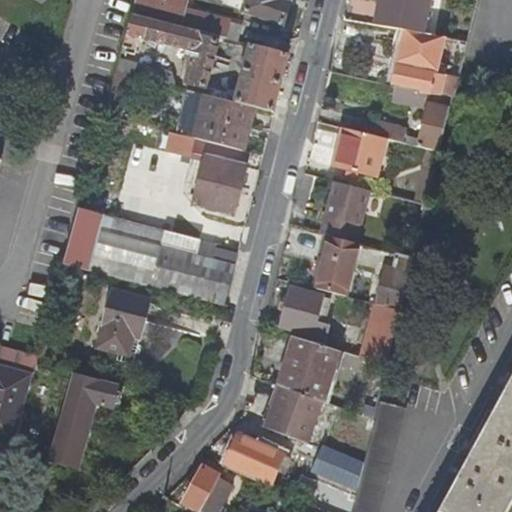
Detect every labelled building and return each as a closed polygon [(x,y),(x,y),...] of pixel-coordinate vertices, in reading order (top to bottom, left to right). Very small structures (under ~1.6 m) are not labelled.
[(285,0),(247,0),(244,10),(283,23),(290,2),(286,0),(285,0)] [(396,30),(402,0),(393,0),(388,29),(396,30)] [(431,0),(402,0),(396,30),(407,32),(436,37),(442,2),(431,0)] [(186,13),(137,1),(133,15),(200,32),(238,41),(242,24),(187,10),(186,13)] [(199,36),(200,32),(133,15),(123,50),(136,53),(141,37),(194,49),(185,81),(206,87),(219,41),(199,36)] [(461,19),(455,40),(467,43),(472,22),(461,19)] [(435,74),(443,38),(436,37),(407,32),(395,86),(396,86),(418,91),(431,93),(453,98),(459,75),(453,74),(452,79),(435,74)] [(251,44),(236,101),(255,106),(274,111),(289,54),(251,44)] [(141,62),(121,57),(120,61),(117,71),(134,75),(174,85),(176,80),(172,71),(141,62)] [(122,119),(134,75),(117,71),(117,73),(106,115),(122,119)] [(415,105),(418,91),(396,86),(393,100),(415,105)] [(418,91),(415,105),(427,107),(431,93),(418,91)] [(250,127),(255,106),(236,101),(207,93),(195,137),(244,150),(248,134),(250,127)] [(431,93),(427,107),(419,140),(417,148),(439,153),(453,98),(431,93)] [(377,123),(374,137),(386,140),(402,144),(405,136),(406,130),(377,123)] [(376,177),(386,140),(374,137),(342,129),(333,166),(350,170),(359,173),(376,177)] [(235,214),(251,152),(244,150),(195,137),(188,136),(183,155),(191,157),(203,160),(195,193),(193,202),(235,214)] [(419,140),(405,136),(402,144),(417,148),(419,140)] [(412,170),(433,176),(437,159),(416,154),(412,170)] [(183,190),(195,193),(203,160),(191,157),(183,190)] [(334,182),(321,234),(325,235),(331,237),(357,244),(370,192),(334,182)] [(237,252),(212,246),(209,258),(192,254),(196,237),(80,208),(64,264),(223,304),(237,252)] [(417,239),(421,225),(409,222),(405,236),(417,239)] [(331,237),(325,235),(315,274),(320,275),(331,237)] [(212,246),(213,242),(200,238),(196,237),(192,254),(209,258),(212,246)] [(357,244),(331,237),(320,275),(317,288),(346,296),(360,245),(357,244)] [(387,288),(380,286),(376,304),(399,311),(411,264),(405,262),(407,257),(397,255),(392,271),(387,288)] [(392,271),(385,268),(380,286),(387,288),(392,271)] [(299,331),(297,338),(324,346),(330,324),(326,323),(332,299),(292,287),(287,303),(286,308),(281,325),(299,331)] [(141,336),(150,299),(114,290),(99,345),(128,354),(134,334),(141,336)] [(376,304),(361,358),(385,366),(399,311),(376,304)] [(321,401),(337,350),(324,346),(297,338),(290,335),(284,355),(289,356),(280,386),(321,401)] [(0,347),(0,366),(29,375),(31,375),(36,356),(0,346),(0,347)] [(0,439),(11,443),(29,375),(0,366),(0,439)] [(122,385),(74,373),(49,464),(77,471),(95,405),(115,410),(122,385)] [(511,381),(511,382),(507,391),(494,414),(476,448),(464,471),(460,478),(441,511),(507,511),(511,504),(511,381)] [(321,401),(280,386),(264,427),(307,443),(322,402),(321,401)] [(377,511),(404,408),(379,401),(351,511),(377,511)] [(239,433),(224,467),(269,487),(284,454),(270,447),(272,443),(265,440),(263,444),(239,433)] [(321,477),(332,451),(319,446),(308,471),(321,477)] [(354,491),(361,463),(332,451),(321,477),(354,491)] [(219,476),(220,474),(204,465),(184,501),(203,511),(218,511),(223,505),(234,484),(219,476)]
